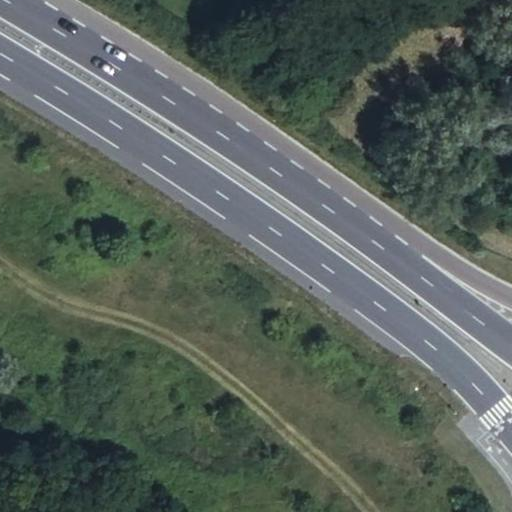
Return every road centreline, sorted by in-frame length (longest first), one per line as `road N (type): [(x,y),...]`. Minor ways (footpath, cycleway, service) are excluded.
road 1 (trunk): [(0,55),(106,117),(412,325),(511,425)]
road 2 (trunk): [(358,231),(116,65),(6,0)]
road 3 (trunk): [(511,346),(358,231)]
road 4 (trunk): [(511,296),(358,231)]
